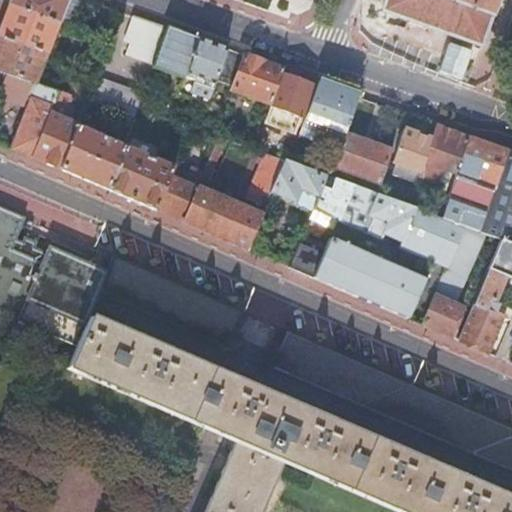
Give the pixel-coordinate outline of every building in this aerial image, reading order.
[(10,0),(8,5),(59,23),(67,0),(10,0)] [(385,0),(381,10),(480,46),(497,0),(385,0)] [(0,72),(8,75),(35,85),(59,23),(8,5),(5,12),(0,25),(0,72)] [(155,64),(168,28),(151,22),(134,16),(125,40),(131,43),(127,54),(155,64)] [(218,47),(168,28),(155,64),(154,67),(194,81),(190,93),(208,100),(213,88),(215,81),(227,50),(218,47)] [(215,81),(232,88),(243,56),(227,50),(215,81)] [(263,63),(243,56),(232,88),(231,91),(271,106),(282,75),(283,71),(263,63)] [(8,75),(0,72),(0,107),(6,110),(10,99),(28,105),(10,148),(31,158),(58,92),(35,85),(8,75)] [(271,106),(265,122),(295,133),(313,87),(288,77),(282,75),(271,106)] [(86,102),(135,119),(139,107),(144,94),(96,78),(92,88),(86,102)] [(70,97),(86,102),(92,88),(75,83),(70,97)] [(305,121),(343,135),(356,97),(350,95),(318,83),(305,121)] [(60,170),(77,126),(77,125),(61,118),(70,97),(58,92),(31,158),(36,160),(60,170)] [(208,100),(190,93),(188,97),(207,104),(208,100)] [(418,179),(418,177),(436,126),(418,120),(416,124),(410,121),(406,131),(403,130),(393,162),(414,170),(412,176),(418,179)] [(100,187),(107,190),(124,146),(77,126),(60,170),(100,187)] [(457,174),(469,138),(440,127),(436,126),(418,177),(437,183),(441,169),(457,174)] [(332,167),(379,183),(390,151),(343,135),(332,167)] [(214,236),(247,250),(261,215),(256,213),(228,201),(230,195),(225,193),(221,198),(204,190),(225,140),(218,138),(203,173),(182,222),(214,236)] [(501,241),(511,245),(511,244),(511,153),(477,141),(469,138),(457,174),(442,219),(463,227),(474,231),(501,241)] [(136,203),(155,211),(173,167),(124,146),(107,190),(136,203)] [(270,194),(284,162),(264,155),(246,198),(260,204),(265,206),(270,194)] [(317,200),(325,177),(289,163),(284,162),(270,194),(295,204),(301,192),(317,200)] [(160,213),(182,222),(203,173),(190,167),(188,174),(173,168),(173,167),(155,211),(160,213)] [(312,211),(338,222),(352,186),(329,178),(325,177),(317,200),(312,211)] [(412,321),(422,325),(463,227),(442,219),(408,207),(377,196),(373,204),(367,202),(370,193),(352,186),(338,222),(381,240),(383,236),(400,243),(399,248),(430,261),(422,280),(330,240),(323,257),(313,279),(327,285),(412,321)] [(312,212),(312,211),(317,200),(301,192),(295,204),(312,212)] [(376,195),(370,193),(367,202),(373,204),(377,196),(376,195)] [(256,213),(261,215),(265,206),(260,204),(256,213)] [(333,232),(338,222),(312,211),(312,212),(308,220),(333,232)] [(34,250),(21,245),(20,244),(13,241),(20,221),(0,213),(0,324),(4,316),(23,323),(51,250),(47,249),(45,254),(34,250)] [(422,325),(449,337),(461,309),(444,301),(474,231),(463,227),(422,325)] [(21,245),(34,250),(36,244),(30,242),(24,240),(21,245)] [(511,245),(501,241),(458,342),(487,354),(503,317),(501,316),(483,309),(485,304),(487,299),(493,301),(504,277),(511,280),(511,245)] [(294,270),(313,279),(323,257),(298,245),(288,268),(294,270)] [(51,250),(23,323),(78,345),(89,318),(95,304),(100,291),(107,273),(96,268),(51,250)] [(107,273),(100,291),(227,345),(241,313),(113,258),(110,265),(107,273)] [(502,311),(485,304),(483,309),(501,316),(502,311)] [(78,345),(67,350),(60,375),(89,378),(213,432),(236,442),(205,511),(260,511),(283,462),(398,511),(511,511),(511,501),(445,472),(374,442),(236,382),(192,363),(104,324),(89,318),(78,345)] [(511,353),(511,331),(509,330),(501,348),(511,353)] [(511,430),(288,333),(273,366),(511,469),(511,430)]
